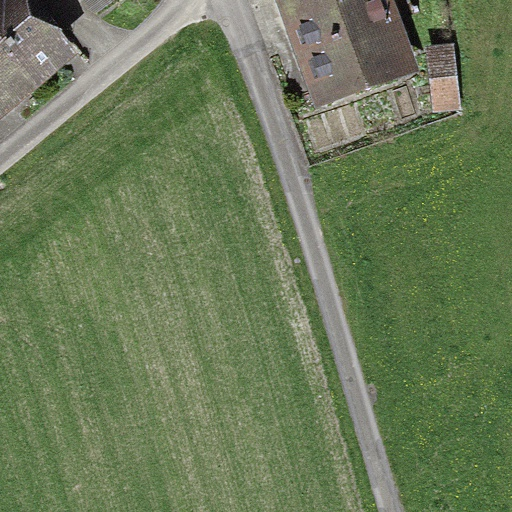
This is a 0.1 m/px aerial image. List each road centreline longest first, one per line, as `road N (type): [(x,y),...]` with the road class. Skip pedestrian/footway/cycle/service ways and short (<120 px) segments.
road 1 (unclassified): [(230,0),(298,171),(389,511)]
road 2 (track): [(0,163),(201,0)]
